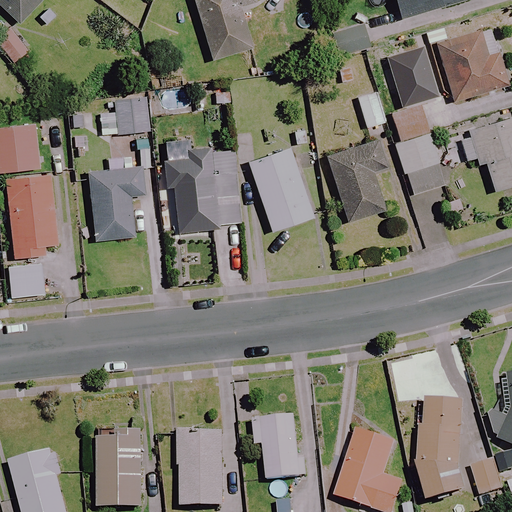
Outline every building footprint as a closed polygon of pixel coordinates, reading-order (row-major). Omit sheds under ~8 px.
[(0,0),(0,9),(16,26),(42,0),(0,0)] [(252,4),(251,0),(191,0),(209,62),(250,50),(238,8),(252,4)] [(470,1),(469,0),(390,0),(397,22),(470,1)] [(27,51),(6,29),(0,34),(0,51),(12,65),(27,51)] [(485,59),(478,34),(433,47),(450,103),(506,87),(497,55),(485,59)] [(228,91),(211,92),(211,108),(229,107),(228,91)] [(384,124),(374,93),(355,100),(364,130),(384,124)] [(146,133),(142,99),(110,103),(112,118),(101,120),(103,138),(146,133)] [(398,144),(426,135),(417,107),(389,116),(398,144)] [(511,186),(511,118),(466,133),(468,141),(458,144),(464,163),(472,160),(474,167),(481,165),(491,194),(511,186)] [(37,174),(31,126),(0,129),(0,174),(1,174),(12,261),(46,256),(45,248),(54,247),(45,173),(37,174)] [(426,135),(398,144),(393,146),(409,197),(442,186),(426,135)] [(386,169),(377,142),(324,159),(346,224),(383,212),(371,174),(386,169)] [(211,186),(207,150),(170,153),(171,162),(161,163),(163,190),(171,189),(175,235),(217,231),(216,226),(239,224),(235,183),(211,186)] [(309,220),(287,150),(246,163),(269,233),(309,220)] [(142,196),(139,169),(86,174),(92,243),(132,239),(128,198),(142,196)] [(41,297),(38,266),(5,268),(7,300),(41,297)] [(511,373),(504,374),(508,408),(504,417),(490,411),(486,414),(492,435),(496,437),(494,440),(511,447),(511,373)] [(461,400),(421,398),(420,425),(416,425),(414,464),(410,464),(421,503),(461,492),(454,467),(456,467),(461,400)] [(290,417),(249,421),(252,446),(259,445),(263,481),(303,477),(302,460),(295,461),(290,417)] [(392,442),(353,429),(331,497),(374,511),(390,511),(400,482),(384,476),(381,476),(392,442)] [(175,430),(174,430),(174,467),(177,467),(177,507),(220,507),(220,433),(196,433),(196,430),(175,430)] [(139,431),(112,431),(112,439),(94,439),(94,508),(138,508),(139,431)] [(47,452),(5,462),(17,511),(63,511),(55,477),(59,476),(54,454),(48,455),(47,452)] [(511,455),(511,453),(492,459),(500,484),(511,480),(511,455)] [(485,461),(468,466),(477,496),(501,489),(500,484),(492,459),(485,461)] [(412,511),(411,503),(401,505),(401,511),(412,511)]
